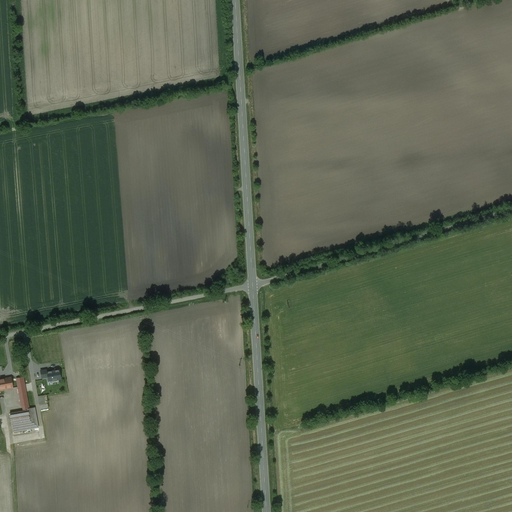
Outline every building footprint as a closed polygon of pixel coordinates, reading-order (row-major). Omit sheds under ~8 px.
[(49,382),(61,380),(59,370),(47,372),(47,369),(40,371),(41,379),(48,378),(49,382)] [(27,409),(29,409),(23,374),(16,375),(22,407),(23,407),(23,410),(27,409)] [(0,390),(12,388),(10,378),(0,379),(0,390)] [(28,410),(31,429),(38,428),(35,408),(29,409),(27,409),(28,410)] [(28,410),(10,414),(13,432),(31,429),(28,410)]
